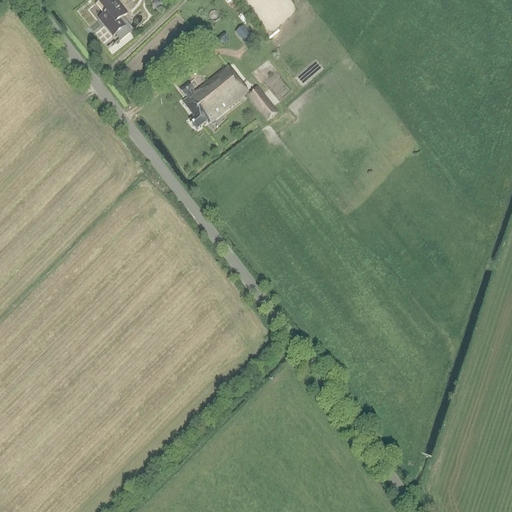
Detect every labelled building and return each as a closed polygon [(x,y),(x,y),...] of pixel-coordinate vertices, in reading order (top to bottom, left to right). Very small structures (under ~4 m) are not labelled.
[(99,18),(113,35),(117,33),(121,38),(111,45),(112,46),(130,31),(133,35),(134,35),(121,19),(127,13),(116,0),(101,0),(96,5),(97,4),(105,13),(99,18)] [(259,44),(246,28),(238,35),(251,50),(259,44)] [(217,40),(222,46),(229,40),(224,34),(217,40)] [(260,80),(276,71),(274,66),(257,75),(260,80)] [(260,89),(252,95),(230,68),(196,96),(193,92),(195,91),(191,86),(182,92),(187,98),(188,97),(190,100),(184,105),(196,119),(192,121),(199,130),(209,122),(211,124),(248,94),(249,95),(248,97),(249,98),(251,97),(269,120),(279,112),(260,89)] [(269,86),(281,100),(292,91),(281,76),(269,86)]
